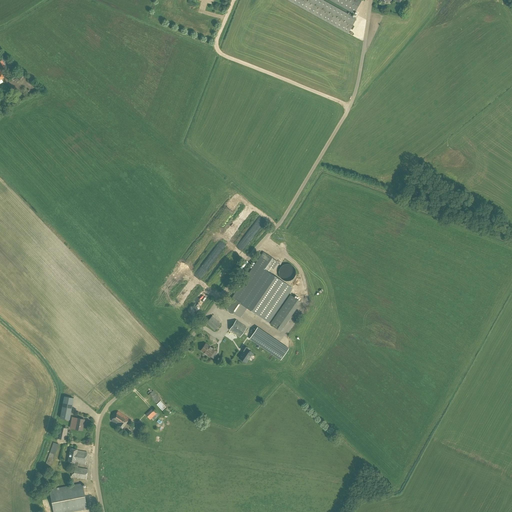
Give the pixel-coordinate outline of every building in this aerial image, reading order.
[(287,0),(348,34),(356,19),(321,0),(287,0)] [(330,0),(355,14),(362,0),(330,0)] [(7,62),(5,57),(0,59),(0,60),(1,64),(6,72),(8,71),(12,78),(16,76),(9,63),(8,63),(8,62),(7,62)] [(217,224),(216,225),(219,229),(230,218),(224,211),(214,221),(217,224)] [(213,236),(217,233),(212,227),(208,231),(213,236)] [(265,254),(234,299),(232,297),(225,308),(227,309),(227,310),(228,312),(229,313),(230,314),(231,314),(233,314),(234,314),(240,318),(247,308),(269,322),(292,288),(271,273),(278,263),(265,254)] [(280,331),(300,302),(291,295),(270,325),(280,331)] [(214,331),(220,324),(212,316),(206,323),(214,331)] [(226,335),(218,346),(226,351),(226,352),(228,354),(233,358),(243,344),(237,340),(240,337),(246,327),(236,320),(229,330),(237,335),(235,339),(236,339),(235,341),(226,335)] [(257,327),(250,339),(280,360),(288,348),(257,327)] [(210,357),(214,350),(209,346),(208,347),(205,345),(201,351),(210,357)] [(238,357),(245,362),(247,358),(248,359),(250,356),(249,355),(251,352),(247,349),(248,348),(243,345),(240,349),(242,350),(238,357)] [(156,403),(160,399),(153,391),(148,395),(156,403)] [(64,396),(61,413),(60,418),(69,420),(72,403),(73,398),(64,396)] [(162,411),(166,407),(160,401),(156,405),(162,411)] [(154,420),(159,415),(157,412),(153,408),(146,415),(150,419),(151,418),(154,420)] [(167,416),(171,412),(167,408),(163,411),(167,416)] [(122,429),(129,419),(118,411),(111,421),(118,425),(117,426),(122,429)] [(82,431),(84,420),(76,418),(74,429),(82,431)] [(65,440),(67,428),(59,427),(57,439),(65,440)] [(50,470),(59,444),(53,443),(45,468),(50,470)] [(68,462),(74,463),(74,467),(73,467),(72,477),(86,479),(88,470),(77,468),(78,463),(85,464),(87,452),(77,451),(77,450),(70,448),(68,462)] [(53,511),(69,511),(87,509),(82,484),(49,490),(53,511)]
